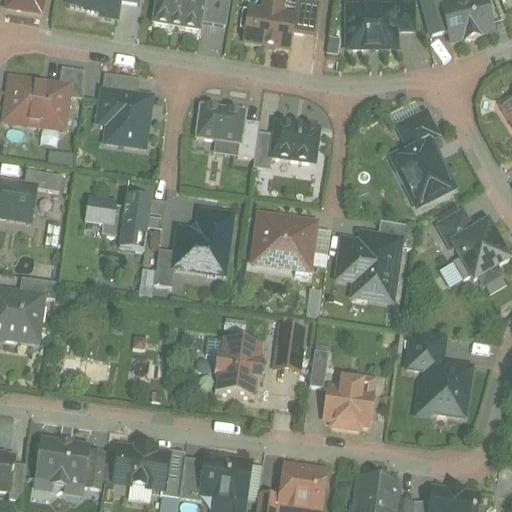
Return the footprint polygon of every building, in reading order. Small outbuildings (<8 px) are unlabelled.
[(5,0),(3,14),(42,19),(44,0),(5,0)] [(64,0),(63,10),(99,15),(98,22),(117,25),(120,6),(120,0),(64,0)] [(120,0),(120,6),(140,9),(140,0),(120,0)] [(154,0),(151,27),(199,35),(201,26),(204,0),(154,0)] [(204,0),(201,26),(225,30),(229,0),(204,0)] [(292,0),(291,15),(289,33),(314,37),(319,1),(310,0),(292,0)] [(392,0),(392,7),(393,35),(413,34),(412,0),(392,0)] [(428,40),(448,35),(441,9),(438,0),(435,0),(419,4),(428,40)] [(490,36),(480,0),(474,0),(441,9),(448,35),(451,46),(490,36)] [(247,10),(243,46),(286,51),(289,33),(291,15),(281,14),(282,4),(260,1),(259,12),(247,10)] [(342,8),(343,54),(393,53),(393,35),(392,7),(342,8)] [(60,73),(58,86),(69,88),(67,101),(82,103),(85,76),(60,73)] [(101,79),(100,94),(135,98),(137,83),(101,79)] [(6,80),(1,126),(63,133),(67,101),(69,88),(58,86),(6,80)] [(135,98),(100,94),(95,129),(105,130),(103,149),(144,154),(150,100),(135,98)] [(511,100),(500,107),(511,128),(511,100)] [(200,109),(195,141),(216,144),(238,147),(241,125),(243,115),(200,109)] [(393,130),(405,152),(428,141),(436,137),(425,114),(393,130)] [(256,127),(241,125),(238,147),(216,144),(214,156),(252,161),(255,137),(256,127)] [(272,139),(269,161),(312,167),(317,131),(274,125),(272,139)] [(269,161),(272,139),(255,137),(252,161),(251,173),(268,175),(269,161)] [(391,159),(416,210),(454,192),(428,141),(405,152),(391,159)] [(46,156),(44,166),(69,169),(70,159),(46,156)] [(25,176),(23,192),(36,193),(58,196),(60,181),(25,176)] [(0,187),(0,221),(31,226),(36,193),(23,192),(0,187)] [(145,231),(149,204),(124,201),(123,213),(119,241),(118,251),(142,254),(145,231)] [(119,241),(123,213),(113,212),(114,205),(88,202),(85,227),(102,229),(101,239),(119,241)] [(163,206),(149,204),(145,231),(159,233),(163,206)] [(231,217),(197,213),(195,231),(177,229),(174,256),(171,273),(223,279),(231,217)] [(315,225),(256,217),(249,268),(309,276),(310,271),(314,234),(315,225)] [(438,231),(447,246),(472,232),(463,217),(438,231)] [(472,232),(447,246),(469,286),(478,281),(481,286),(498,277),(494,271),(507,263),(485,225),(472,232)] [(380,227),(378,239),(401,242),(400,252),(409,254),(413,232),(380,227)] [(327,236),(314,234),(310,271),(323,272),(327,236)] [(400,252),(401,242),(378,239),(358,236),(357,244),(339,242),(333,284),(352,287),(350,301),(391,307),(400,252)] [(171,273),(174,256),(158,255),(154,289),(169,291),(171,273)] [(55,289),(20,284),(18,299),(43,303),(53,304),(55,289)] [(43,303),(18,299),(0,296),(0,342),(37,348),(43,303)] [(279,331),(274,375),(298,378),(304,334),(279,331)] [(404,374),(420,375),(421,365),(439,368),(442,345),(408,341),(404,374)] [(258,351),(221,347),(215,401),(252,405),(258,351)] [(325,359),(313,358),(308,391),(321,393),(325,359)] [(420,375),(414,418),(464,424),(471,372),(439,368),(421,365),(420,375)] [(327,390),(322,428),(366,434),(371,396),(361,395),(362,386),(337,382),(335,391),(327,390)] [(38,443),(34,485),(81,490),(85,454),(86,449),(38,443)] [(117,448),(112,487),(162,494),(167,455),(117,448)] [(102,456),(85,454),(81,490),(81,492),(98,494),(102,456)] [(182,457),(167,455),(162,494),(161,500),(177,502),(177,499),(182,462),(182,457)] [(0,458),(0,494),(6,495),(9,468),(10,459),(0,458)] [(198,502),(203,465),(182,462),(177,499),(198,502)] [(203,465),(198,502),(245,507),(249,467),(203,462),(203,465)] [(23,469),(9,468),(6,495),(5,502),(19,504),(23,469)] [(278,501),(277,511),(291,511),(319,511),(324,473),(281,469),(278,501)] [(394,490),(355,484),(351,511),(390,511),(392,504),(394,490)] [(425,508),(424,511),(475,511),(477,498),(427,491),(425,508)] [(276,511),(277,511),(278,501),(258,499),(256,511),(276,511)]
